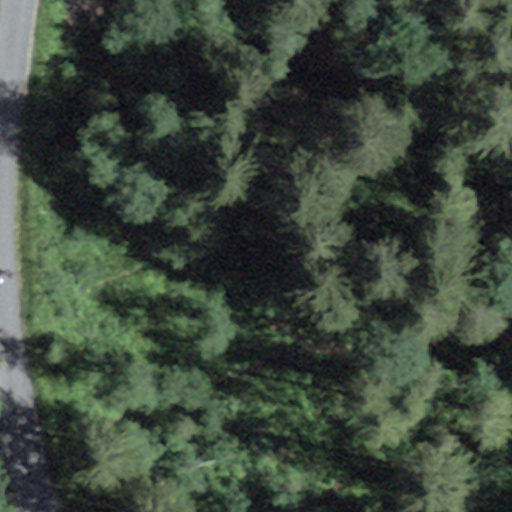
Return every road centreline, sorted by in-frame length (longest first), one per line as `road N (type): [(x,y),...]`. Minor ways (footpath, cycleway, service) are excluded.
road 1 (unclassified): [(0,301),(15,420),(45,511)]
road 2 (unclassified): [(21,0),(0,210)]
